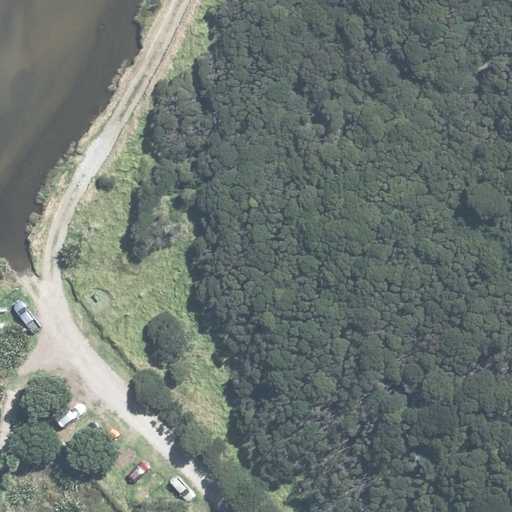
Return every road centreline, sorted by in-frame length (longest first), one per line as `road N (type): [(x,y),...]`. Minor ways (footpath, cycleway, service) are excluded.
road 1 (track): [(194,0),(138,122),(77,225),(60,310)]
road 2 (track): [(60,310),(244,511)]
